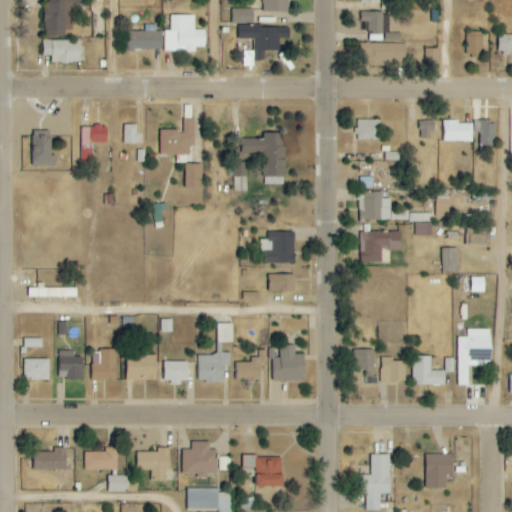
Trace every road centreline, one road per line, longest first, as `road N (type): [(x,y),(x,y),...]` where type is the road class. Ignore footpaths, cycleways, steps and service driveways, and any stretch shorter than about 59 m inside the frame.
road 1 (residential): [(511,415),(0,418)]
road 2 (residential): [(338,511),(335,0)]
road 3 (residential): [(11,511),(8,0)]
road 4 (residential): [(0,87),(511,89)]
road 5 (residential): [(11,500),(172,503),(184,511)]
